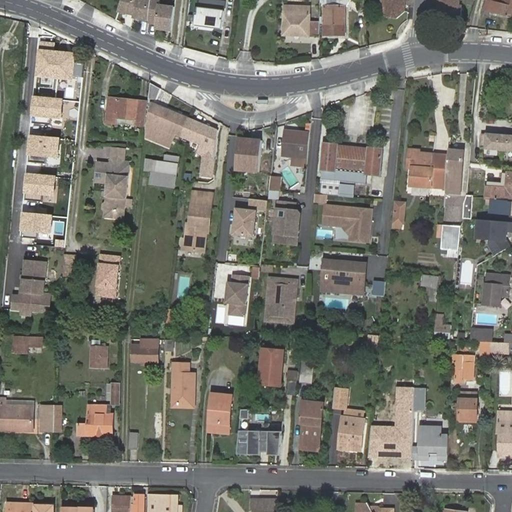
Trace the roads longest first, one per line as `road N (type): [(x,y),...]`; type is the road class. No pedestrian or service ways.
road 1 (tertiary): [(0,0),(194,77),(252,87),(423,53)]
road 2 (residential): [(507,484),(210,477)]
road 3 (residential): [(210,477),(0,472)]
